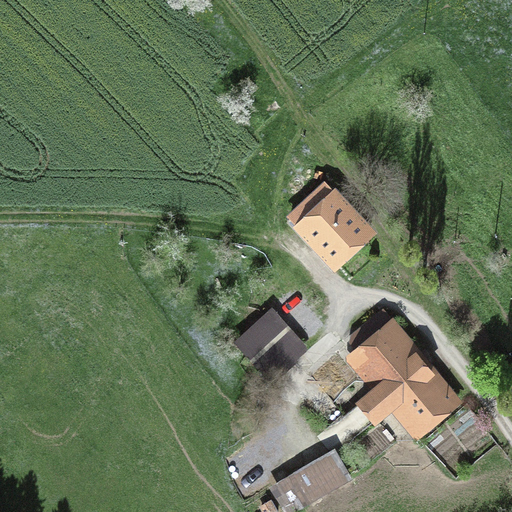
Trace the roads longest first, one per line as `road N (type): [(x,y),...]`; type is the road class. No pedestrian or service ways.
road 1 (track): [(0,219),(102,217),(239,236),(285,248),(328,287),(421,315)]
road 2 (track): [(421,315),(399,255),(216,0)]
road 3 (track): [(421,315),(511,442)]
